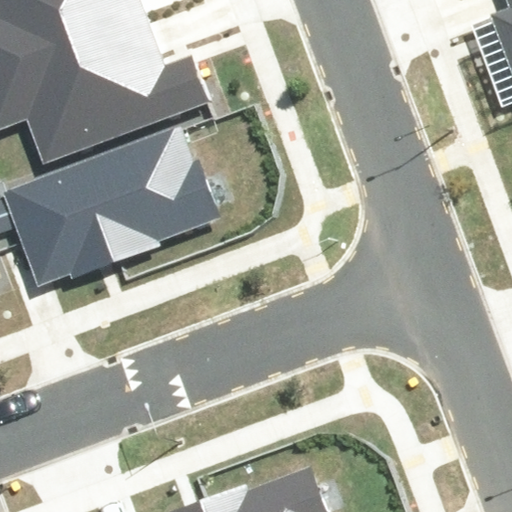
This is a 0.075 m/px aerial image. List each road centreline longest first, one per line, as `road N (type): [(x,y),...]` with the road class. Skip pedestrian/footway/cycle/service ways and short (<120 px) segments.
road 1 (residential): [(0,416),(399,261)]
road 2 (residential): [(304,0),(399,261)]
road 3 (residential): [(399,261),(495,511)]
